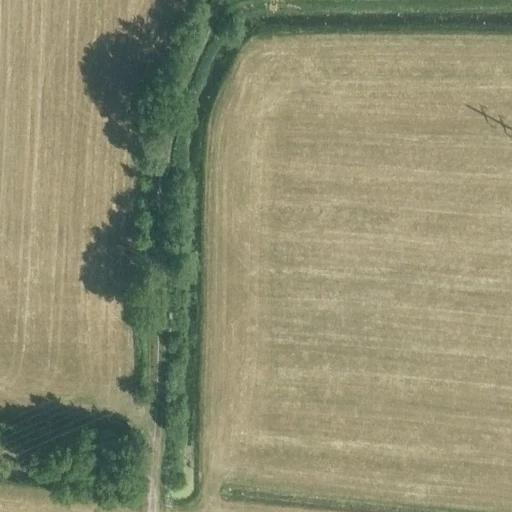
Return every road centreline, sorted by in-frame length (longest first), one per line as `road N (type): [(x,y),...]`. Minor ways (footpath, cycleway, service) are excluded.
road 1 (track): [(220,0),(175,124),(155,511)]
road 2 (track): [(157,472),(0,452)]
